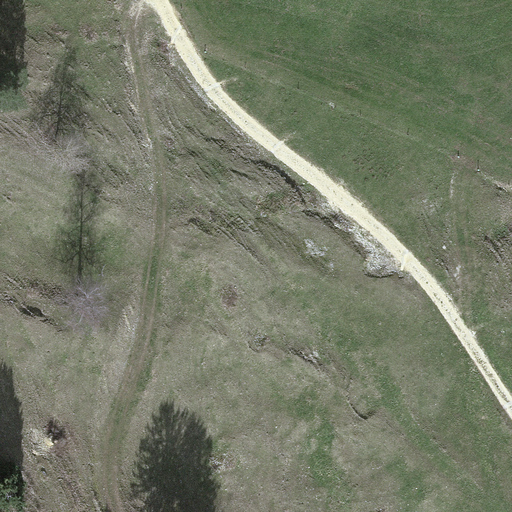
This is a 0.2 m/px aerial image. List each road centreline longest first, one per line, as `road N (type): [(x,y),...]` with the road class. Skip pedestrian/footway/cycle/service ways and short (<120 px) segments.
road 1 (track): [(156,0),(207,81),(240,116),(332,186),(396,250),(470,339),(511,408)]
road 2 (track): [(138,0),(133,41),(162,211),(152,292),(109,458),(115,511)]
